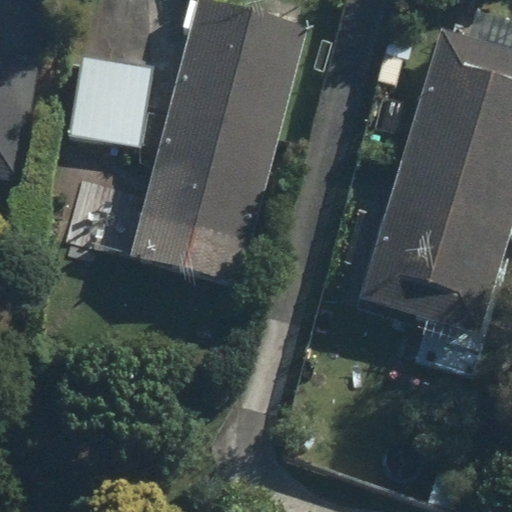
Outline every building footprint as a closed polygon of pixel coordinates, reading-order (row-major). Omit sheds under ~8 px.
[(252,253),(306,36),(199,9),(133,273),(261,305),(273,259),(252,253)] [(411,368),(466,385),(511,232),(511,65),(440,44),(358,317),(420,336),(411,368)] [(0,191),(25,194),(38,68),(0,64),(0,191)] [(151,74),(78,66),(69,151),(141,159),(151,74)] [(440,474),(425,509),(432,511),(500,511),(505,501),(440,474)]
